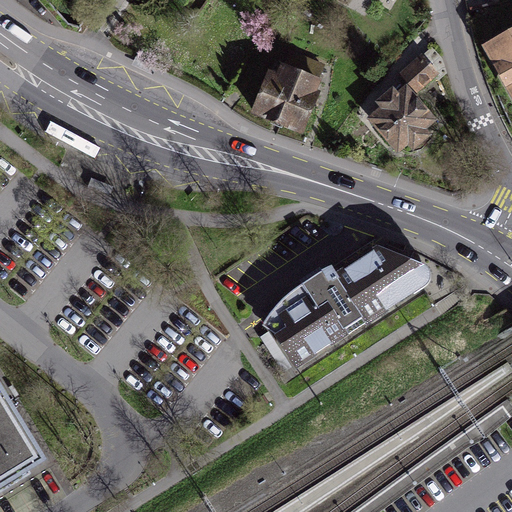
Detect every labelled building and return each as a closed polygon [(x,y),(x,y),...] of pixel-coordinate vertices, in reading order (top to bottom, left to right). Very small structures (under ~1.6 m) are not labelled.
[(511,30),(485,46),(511,91),(511,30)] [(303,130),(323,85),(283,68),(263,113),(303,130)] [(403,154),(438,125),(409,89),(374,118),(403,154)] [(290,378),(418,296),(430,288),(435,278),(433,270),(426,265),(383,249),(340,276),(336,267),(304,286),(288,298),(272,315),(262,330),(290,378)] [(0,500),(56,466),(22,411),(0,374),(0,500)]
